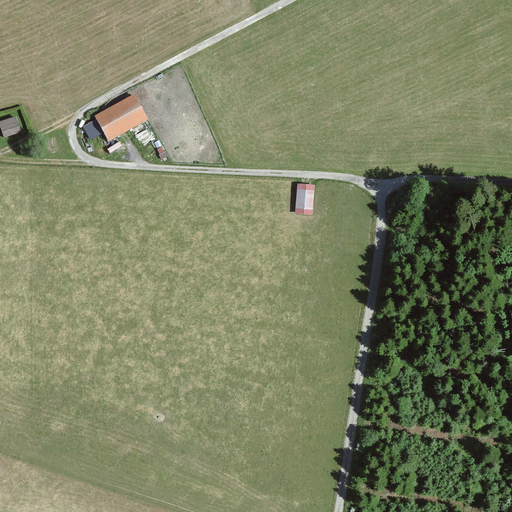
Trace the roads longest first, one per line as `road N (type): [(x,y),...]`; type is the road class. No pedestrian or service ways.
road 1 (track): [(511,187),(94,163)]
road 2 (unclassified): [(340,511),(386,182)]
road 3 (track): [(94,163),(77,148),(74,126),(83,110),(290,0)]
